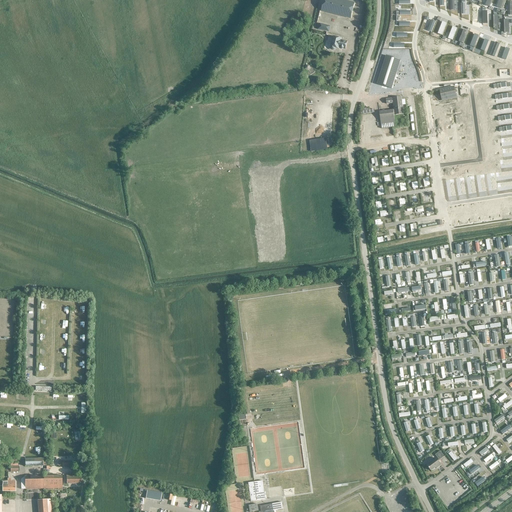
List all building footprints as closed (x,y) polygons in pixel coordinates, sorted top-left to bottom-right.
[(355,3),(342,0),(324,0),(321,11),(351,19),(355,3)] [(343,49),(343,48),(345,49),(347,42),(341,40),(341,39),(333,37),(331,47),(331,48),(331,49),(332,49),(332,50),(333,50),(334,50),(334,49),(335,49),(335,48),(339,49),(339,47),(341,47),(341,48),(341,49),(342,49),(343,49)] [(493,54),(468,56),(468,65),(477,65),(477,66),(485,65),(485,64),(494,63),(493,54)] [(386,58),(378,86),(392,90),(400,62),(386,58)] [(457,97),(455,87),(440,91),(442,100),(457,97)] [(394,115),(403,114),(402,98),(386,99),(387,104),(394,103),(394,110),(379,112),(382,129),(395,127),(394,115)] [(326,138),(309,141),(311,152),(328,149),(326,138)] [(498,399),(500,402),(507,397),(505,394),(498,399)] [(511,401),(511,400),(503,407),(505,410),(511,404),(511,401)] [(496,423),(505,417),(503,415),(495,421),(496,423)] [(508,426),(500,432),(502,435),(511,429),(508,426)] [(499,455),(502,453),(495,445),(492,447),(499,455)] [(488,450),(486,447),(479,453),(481,456),(488,450)] [(439,460),(444,457),(440,451),(435,455),(439,460)] [(448,454),(454,461),(457,459),(451,452),(448,454)] [(492,454),(484,460),(486,463),(494,457),(492,454)] [(25,466),(43,466),(43,458),(25,458),(25,466)] [(436,468),(441,465),(436,458),(433,460),(426,464),(431,471),(436,467),(436,468)] [(465,468),(473,462),(471,459),(463,465),(465,468)] [(489,467),(491,470),(499,464),(497,461),(489,467)] [(471,474),(478,469),(476,466),(469,471),(471,474)] [(67,484),(82,483),(82,476),(72,477),(72,474),(67,474),(67,484)] [(21,489),(63,488),(63,475),(25,476),(20,478),(21,489)] [(484,477),(475,484),(477,486),(486,480),(484,477)] [(8,481),(0,481),(0,486),(3,486),(3,491),(16,491),(16,481),(12,481),(11,479),(8,479),(8,481)] [(248,483),(250,501),(265,499),(263,481),(248,483)] [(51,511),(51,499),(38,500),(38,511),(51,511)] [(273,511),(283,509),(282,502),(260,506),(260,511),(258,511),(273,511)]
